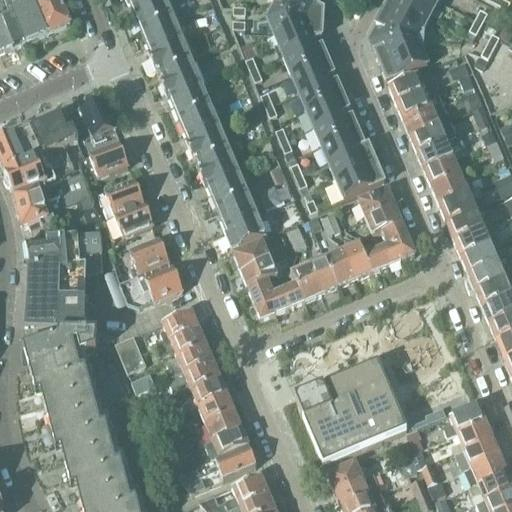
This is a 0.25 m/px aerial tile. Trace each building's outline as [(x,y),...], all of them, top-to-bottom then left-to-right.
[(33,7),(47,39),(70,29),(57,0),(2,0),(4,5),(8,17),(33,7)] [(130,9),(133,16),(163,3),(161,0),(122,0),(127,10),(130,9)] [(281,0),(267,26),(283,63),(323,46),(321,42),(323,15),(326,10),(307,0),(281,0)] [(391,0),(390,3),(429,24),(438,7),(425,0),(391,0)] [(486,0),(484,4),(495,9),(499,2),(494,0),(486,0)] [(499,2),(495,9),(506,15),(509,8),(499,2)] [(133,16),(141,37),(172,24),(163,3),(133,16)] [(373,34),(373,44),(421,46),(422,37),(429,24),(390,3),(373,34)] [(4,5),(0,5),(0,27),(10,23),(8,17),(4,5)] [(47,39),(33,7),(8,17),(10,23),(12,22),(24,49),(47,39)] [(233,21),(245,21),(245,13),(233,13),(233,21)] [(480,15),(474,26),(481,30),(487,19),(480,15)] [(10,23),(0,27),(0,58),(24,49),(12,22),(10,23)] [(141,37),(150,57),(181,45),(172,24),(141,37)] [(481,30),(474,26),(469,37),(476,40),(481,30)] [(232,35),(244,35),(245,27),(233,27),(232,35)] [(492,40),(486,50),(493,54),(499,43),(492,40)] [(421,46),(373,44),(372,54),(386,88),(427,71),(421,56),(421,46)] [(181,45),(150,57),(147,58),(156,80),(189,66),(181,45)] [(283,63),(290,81),(328,65),(324,56),(326,53),(323,46),(283,63)] [(493,54),(486,50),(480,61),(487,65),(493,54)] [(245,67),(250,78),(257,74),(252,63),(245,67)] [(290,81),(298,99),(338,82),(335,75),(331,74),(328,65),(290,81)] [(168,107),(170,106),(201,92),(192,71),(159,85),(168,107)] [(257,74),(250,78),(254,89),(262,85),(257,74)] [(456,78),(458,83),(468,79),(465,74),(456,78)] [(468,79),(458,83),(463,96),(473,92),(468,79)] [(388,93),(395,110),(424,98),(417,81),(388,93)] [(298,99),(305,117),(343,101),(339,92),(341,88),(338,82),(298,99)] [(170,106),(179,126),(209,113),(201,92),(170,106)] [(395,110),(402,127),(442,110),(435,93),(424,98),(395,110)] [(465,101),(472,117),(482,113),(479,107),(475,97),(465,101)] [(260,102),(265,113),(272,110),(267,99),(260,102)] [(305,117),(313,134),(353,117),(351,110),(346,110),(343,101),(305,117)] [(80,115),(68,121),(75,138),(87,133),(92,144),(114,135),(102,106),(99,107),(98,105),(89,109),(90,110),(80,115)] [(272,110),(265,113),(269,124),(277,121),(272,110)] [(402,127),(409,143),(449,126),(442,110),(402,127)] [(209,113),(179,126),(187,146),(218,133),(209,113)] [(482,113),(472,117),(479,133),(489,129),(482,113)] [(313,134),(320,152),(358,136),(354,127),(356,124),(353,117),(313,134)] [(4,177),(4,178),(35,166),(44,162),(44,161),(78,146),(73,134),(65,138),(58,122),(57,122),(12,141),(12,140),(0,145),(0,167),(4,177)] [(416,160),(445,148),(456,143),(449,126),(409,143),(416,160)] [(511,129),(500,134),(503,142),(511,138),(511,129)] [(185,147),(194,168),(227,155),(218,133),(187,146),(185,147)] [(275,137),(280,148),(287,145),(282,134),(275,137)] [(482,139),(486,150),(496,146),(491,135),(482,139)] [(320,152),(328,170),(368,152),(365,146),(361,145),(358,136),(320,152)] [(511,149),(511,138),(503,142),(507,151),(511,149)] [(287,145),(280,148),(284,159),(292,156),(287,145)] [(496,146),(486,150),(494,167),(503,163),(496,146)] [(416,160),(423,176),(452,164),(445,148),(416,160)] [(118,151),(89,163),(98,185),(128,173),(126,169),(128,169),(125,160),(123,161),(118,151)] [(328,170),(335,187),(376,170),(368,152),(328,170)] [(205,195),(208,194),(238,181),(229,160),(196,174),(205,195)] [(423,176),(430,193),(459,181),(452,164),(423,176)] [(41,180),(35,166),(4,178),(5,181),(3,184),(6,190),(9,192),(13,201),(55,187),(50,176),(41,180)] [(290,172),(295,183),(302,180),(297,169),(290,172)] [(376,170),(335,187),(343,206),(384,189),(376,170)] [(498,177),(500,183),(510,179),(507,173),(498,177)] [(82,179),(13,201),(22,234),(29,232),(30,237),(54,229),(51,218),(76,210),(79,218),(82,217),(86,228),(66,232),(68,242),(97,240),(109,239),(93,213),(82,179)] [(511,184),(510,179),(500,183),(501,184),(494,186),(501,203),(511,198),(511,184)] [(302,180),(295,183),(299,195),(307,191),(302,180)] [(208,194),(216,214),(247,202),(238,181),(208,194)] [(430,193),(437,210),(466,197),(459,181),(430,193)] [(105,201),(114,223),(143,210),(139,200),(141,200),(138,191),(136,192),(134,189),(105,201)] [(445,227),(446,230),(475,218),(470,206),(481,201),(478,192),(466,197),(437,210),(445,227)] [(358,207),(365,224),(394,212),(386,195),(358,207)] [(216,214),(225,235),(255,222),(247,202),(216,214)] [(305,209),(310,220),(318,217),(313,206),(305,209)] [(143,210),(114,223),(123,244),(153,232),(151,229),(153,228),(149,220),(148,220),(143,210)] [(373,242),(381,238),(401,229),(394,212),(365,224),(373,242)] [(475,218),(446,230),(453,247),(490,231),(483,214),(475,218)] [(334,218),(328,220),(332,229),(337,227),(334,218)] [(320,223),(324,232),(332,229),(328,220),(320,223)] [(255,222),(225,235),(228,242),(225,243),(231,257),(264,243),(255,222)] [(337,227),(332,229),(335,238),(341,235),(337,227)] [(332,229),(324,232),(328,241),(335,238),(332,229)] [(381,238),(386,252),(394,249),(401,266),(414,260),(401,229),(381,238)] [(453,247),(460,264),(497,248),(490,231),(453,247)] [(298,232),(293,234),(298,245),(303,242),(298,232)] [(287,237),(292,247),(298,245),(293,234),(287,237)] [(24,247),(28,270),(52,267),(52,272),(66,274),(79,273),(80,280),(85,279),(101,277),(97,240),(68,242),(26,247),(24,247)] [(303,242),(298,245),(301,253),(306,250),(303,242)] [(298,245),(292,247),(295,255),(301,253),(298,245)] [(117,282),(116,291),(152,275),(168,269),(167,265),(169,265),(165,256),(163,257),(159,246),(129,259),(136,274),(117,282)] [(378,246),(360,254),(370,279),(401,266),(394,249),(386,252),(381,254),(378,246)] [(233,260),(240,278),(269,266),(262,248),(233,260)] [(460,264),(467,280),(496,268),(505,265),(497,248),(460,264)] [(358,251),(342,258),(354,286),(370,279),(360,254),(358,251)] [(342,258),(325,265),(337,293),(354,286),(342,258)] [(306,265),(309,272),(321,300),(337,293),(325,265),(318,268),(315,261),(306,265)] [(248,295),(268,286),(276,283),(269,266),(240,278),(248,295)] [(23,333),(23,334),(26,335),(69,339),(83,340),(85,279),(80,280),(79,273),(66,274),(52,272),(52,267),(28,270),(27,270),(27,272),(28,272),(27,278),(27,289),(27,299),(26,302),(26,314),(25,321),(24,333),(23,333)] [(467,280),(475,297),(503,285),(496,268),(467,280)] [(309,272),(292,279),(304,307),(321,300),(309,272)] [(152,275),(116,291),(115,293),(119,292),(127,310),(139,314),(153,308),(154,310),(182,298),(172,273),(154,281),(152,275)] [(291,292),(273,300),(266,303),(273,320),(304,307),(292,279),(287,281),(291,292)] [(475,297),(482,314),(511,300),(511,280),(503,285),(475,297)] [(268,286),(248,295),(260,326),(273,320),(266,303),(273,300),(268,286)] [(511,300),(482,314),(489,330),(511,320),(511,300)] [(160,340),(164,349),(169,347),(198,335),(190,318),(162,330),(165,338),(160,340)] [(511,320),(489,330),(495,347),(511,339),(511,320)] [(26,335),(30,350),(69,340),(69,339),(26,335)] [(174,357),(176,364),(205,351),(198,335),(169,347),(164,349),(153,354),(157,364),(174,357)] [(69,340),(30,350),(23,352),(29,371),(28,372),(28,373),(29,373),(34,391),(33,392),(34,393),(42,391),(47,408),(43,409),(43,410),(44,410),(49,428),(48,428),(48,430),(49,429),(54,448),(53,448),(54,450),(63,447),(67,465),(63,466),(64,467),(69,485),(69,486),(69,487),(78,485),(82,502),(78,503),(79,504),(81,511),(135,511),(135,509),(130,510),(120,471),(115,472),(105,434),(100,435),(84,377),(79,379),(75,360),(85,358),(86,360),(95,358),(95,357),(97,341),(83,340),(69,339),(69,340)] [(503,364),(504,367),(511,363),(511,339),(495,347),(503,364)] [(115,350),(122,367),(140,360),(133,342),(115,350)] [(164,378),(168,387),(212,368),(205,351),(176,364),(180,371),(164,378)] [(140,360),(122,367),(127,379),(146,372),(140,360)] [(187,389),(190,397),(219,385),(212,368),(168,387),(171,396),(187,389)] [(407,440),(379,372),(297,407),(300,420),(324,476),(407,440)] [(131,388),(136,400),(154,392),(149,380),(131,388)] [(182,420),(198,413),(226,401),(219,385),(190,397),(194,404),(178,411),(182,420)] [(198,413),(205,430),(233,418),(226,401),(198,413)] [(142,417),(131,403),(123,409),(134,423),(142,417)] [(448,444),(457,441),(485,429),(478,412),(449,424),(452,431),(444,435),(448,444)] [(445,422),(442,414),(425,421),(426,424),(410,431),(412,436),(445,422)] [(205,430),(212,447),(240,435),(233,418),(205,430)] [(144,422),(138,428),(146,438),(152,432),(144,422)] [(455,461),(457,460),(492,445),(485,429),(457,441),(460,449),(451,453),(455,461)] [(240,435),(212,447),(219,464),(247,452),(240,435)] [(163,445),(156,437),(150,442),(157,450),(163,445)] [(422,455),(418,443),(407,448),(412,459),(422,455)] [(457,460),(464,477),(499,462),(492,445),(457,460)] [(160,455),(169,466),(184,459),(179,446),(160,455)] [(393,453),(399,468),(410,464),(404,449),(393,453)] [(248,453),(196,475),(200,484),(218,476),(222,486),(256,472),(248,453)] [(410,460),(416,475),(427,471),(421,456),(410,460)] [(464,477),(471,493),(506,478),(499,462),(464,477)] [(185,479),(178,463),(169,468),(176,483),(185,479)] [(417,479),(411,464),(400,469),(406,483),(417,479)] [(326,480),(333,497),(362,485),(354,468),(326,480)] [(171,485),(167,471),(144,477),(147,492),(171,485)] [(420,475),(428,492),(437,488),(434,479),(430,471),(420,475)] [(189,500),(204,493),(200,484),(196,475),(184,480),(178,484),(189,500)] [(481,498),(484,507),(511,495),(511,492),(506,478),(471,493),(474,501),(481,498)] [(333,497),(339,511),(344,511),(379,498),(372,481),(362,485),(333,497)] [(240,511),(268,500),(260,483),(232,495),(235,504),(223,509),(224,511),(240,511)] [(410,489),(415,502),(425,498),(420,485),(410,489)] [(440,487),(437,488),(428,492),(433,504),(445,499),(440,487)] [(476,511),(511,511),(511,495),(484,507),(476,511)] [(344,511),(384,511),(379,498),(344,511)] [(431,511),(425,498),(415,502),(419,511),(431,511)] [(240,511),(272,511),(268,500),(240,511)] [(201,511),(224,511),(223,509),(217,511),(214,503),(199,509),(201,511)]
